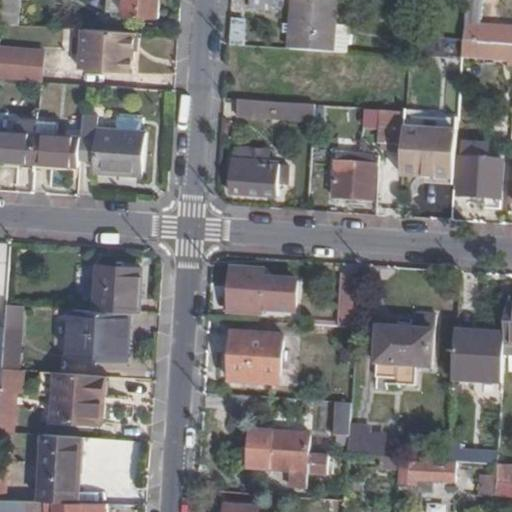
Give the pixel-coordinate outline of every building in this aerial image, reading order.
[(2,0),(1,23),(19,25),(21,0),(2,0)] [(160,17),(160,0),(126,0),(126,15),(160,17)] [(277,0),(252,0),(253,8),(276,10),(277,0)] [(295,0),(291,51),(333,54),(337,0),(331,0),(295,0)] [(479,27),(465,26),(464,42),(511,46),(511,28),(480,26),(479,27)] [(134,74),(136,34),(83,30),(81,70),(134,74)] [(0,79),(44,82),(45,50),(0,47),(0,79)] [(271,115),(316,118),(316,109),(240,104),(240,116),(271,118),(271,115)] [(400,145),(402,115),(383,113),(380,144),(400,145)] [(83,138),(82,158),(96,158),(96,172),(143,175),(146,134),(99,131),(100,118),(85,117),(83,138)] [(57,137),(58,122),(19,119),(18,134),(57,137)] [(0,161),(81,166),(82,158),(83,138),(57,137),(18,134),(0,132),(0,161)] [(449,156),(449,150),(409,147),(407,172),(442,174),(443,156),(449,156)] [(269,152),(236,151),(235,164),(269,166),(269,152)] [(339,163),(376,165),(376,157),(340,155),(339,163)] [(505,164),(465,161),(463,197),(488,199),(488,208),(502,209),(505,164)] [(373,200),(376,165),(339,163),(337,197),(373,200)] [(288,184),(288,168),(274,167),(272,167),(269,166),(235,164),(233,194),(278,196),(278,183),(288,184)] [(390,171),(386,217),(400,218),(403,171),(390,171)] [(130,313),(141,314),(143,269),(101,267),(98,311),(130,313)] [(297,310),(298,283),(264,280),(264,272),(236,271),(236,286),(234,311),(263,312),(264,307),(297,310)] [(358,330),(361,287),(346,286),(343,329),(358,330)] [(24,329),(25,306),(8,305),(6,329),(21,329),(24,329)] [(130,313),(98,311),(74,310),(72,355),(127,358),(130,313)] [(432,368),(436,316),(419,315),(417,331),(399,330),(399,323),(382,323),(378,383),(400,384),(401,366),(432,368)] [(21,329),(6,329),(4,368),(18,369),(21,329)] [(508,336),(457,332),(454,380),(505,383),(507,355),(507,343),(508,336)] [(235,381),(237,335),(231,335),(229,381),(235,381)] [(283,338),(237,335),(235,381),(281,384),(283,338)] [(103,395),(105,375),(58,372),(55,419),(96,422),(97,396),(103,396),(103,395)] [(3,382),(0,420),(0,431),(9,432),(12,383),(3,382)] [(256,397),(231,396),(231,409),(255,411),(256,397)] [(338,446),(350,446),(353,404),(337,403),(335,436),(338,436),(338,446)] [(0,431),(0,495),(7,496),(12,432),(9,432),(0,431)] [(309,456),(310,436),(253,432),(251,469),(294,471),(294,486),(307,487),(307,474),(328,474),(328,457),(309,456)] [(80,472),(83,437),(46,435),(42,498),(78,500),(80,472)] [(456,461),(468,462),(469,451),(449,450),(448,460),(456,461)] [(500,453),(469,451),(468,462),(500,465),(500,453)] [(382,456),(381,470),(399,472),(400,457),(382,456)] [(455,483),(456,461),(448,460),(446,460),(445,466),(402,464),(401,484),(416,485),(418,485),(419,481),(435,482),(455,483)] [(511,465),(500,465),(498,494),(511,494),(511,465)] [(416,493),(434,495),(435,482),(419,481),(418,485),(416,485),(416,493)] [(0,495),(0,511),(27,511),(29,497),(7,496),(0,495)] [(27,511),(112,511),(113,503),(78,500),(42,498),(29,497),(27,511)]
